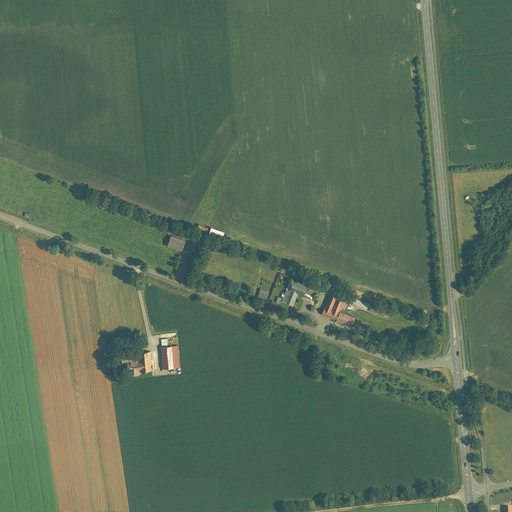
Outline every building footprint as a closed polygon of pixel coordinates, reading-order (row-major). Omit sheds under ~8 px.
[(205,233),(207,228),(197,225),(195,230),(205,233)] [(208,227),(206,234),(219,239),(222,232),(208,227)] [(205,238),(196,234),(193,242),(202,246),(205,238)] [(186,240),(172,235),(168,245),(182,251),(186,240)] [(281,300),(294,305),(298,295),(303,297),(307,286),(308,285),(293,279),(289,290),(286,289),(281,300)] [(316,290),(307,286),(303,297),(311,300),(316,290)] [(269,292),(260,288),(257,297),(267,300),(269,292)] [(348,301),(329,294),(321,315),(351,327),(355,316),(344,312),(348,301)] [(117,343),(108,344),(109,355),(119,355),(117,343)] [(180,367),(178,345),(161,347),(163,369),(163,372),(168,371),(168,368),(180,367)] [(153,370),(151,350),(137,351),(138,359),(133,360),(131,360),(132,364),(128,365),(128,375),(141,374),(140,371),(153,370)] [(124,360),(131,360),(133,360),(133,353),(121,354),(122,363),(124,363),(124,360)]
